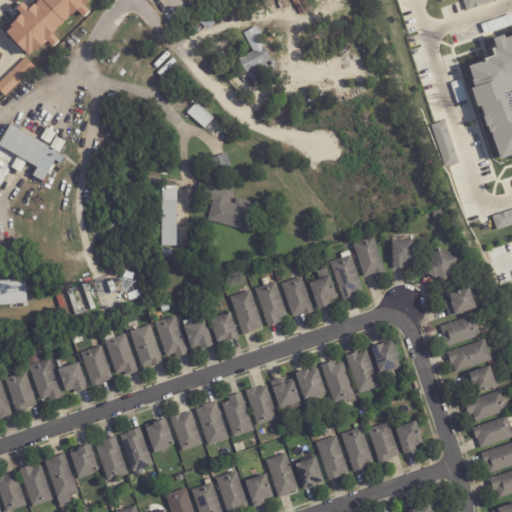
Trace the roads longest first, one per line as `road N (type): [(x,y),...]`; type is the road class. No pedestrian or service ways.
road 1 (residential): [(460,511),(453,461),(404,307),(0,446)]
road 2 (residential): [(136,0),(254,126),(315,149)]
road 3 (residential): [(453,461),(311,511)]
